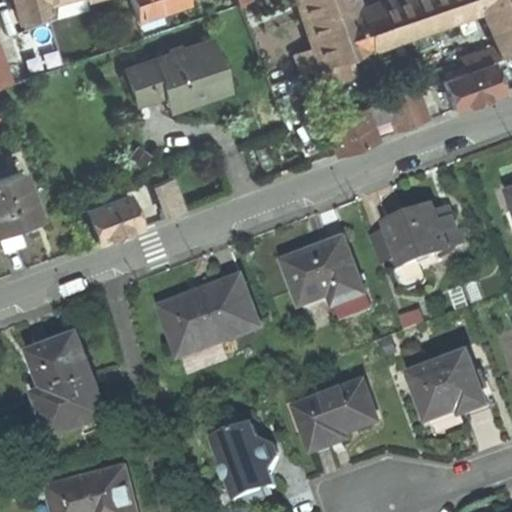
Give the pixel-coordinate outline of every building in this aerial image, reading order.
[(47,14),(45,6),(42,0),(13,0),(20,22),(47,14)] [(140,0),(132,3),(137,20),(188,3),(187,0),(140,0)] [(358,13),(353,0),(295,0),(320,67),(349,57),(370,49),(358,13)] [(395,0),(358,13),(370,49),(482,10),(511,0),(395,0)] [(511,0),(482,10),(498,45),(502,56),(511,52),(511,0)] [(55,27),(54,3),(45,6),(47,14),(51,27),(51,28),(55,27)] [(51,27),(47,14),(20,22),(24,35),(51,27)] [(211,40),(123,70),(134,102),(161,92),(167,108),(200,97),(227,88),(211,40)] [(488,61),(502,56),(498,45),(476,54),(475,51),(458,57),(463,71),(488,61)] [(355,75),(349,57),(320,67),(311,70),(318,88),(355,75)] [(499,92),(488,61),(463,71),(444,78),(441,79),(453,110),(478,100),(499,92)] [(427,83),(441,79),(444,78),(440,66),(423,72),(427,83)] [(426,120),(415,88),(399,94),(411,125),(426,120)] [(394,131),(411,125),(399,94),(382,100),(388,116),(394,131)] [(367,123),(388,116),(382,100),(362,108),(367,123)] [(373,139),(367,123),(362,108),(324,121),(335,153),(355,146),(373,139)] [(151,156),(137,145),(126,158),(141,170),(151,156)] [(16,172),(0,178),(0,246),(18,240),(13,228),(23,224),(34,220),(16,172)] [(153,184),(165,217),(182,211),(170,178),(153,184)] [(85,209),(97,242),(120,233),(138,227),(126,194),(85,209)] [(399,256),(403,267),(452,249),(452,248),(439,213),(437,207),(412,215),(387,225),(389,230),(399,256)] [(452,209),(439,213),(452,248),(464,243),(452,209)] [(382,262),(399,256),(389,230),(372,237),(382,262)] [(315,252),(287,262),(303,307),(333,296),(337,306),(368,294),(348,239),(315,252)] [(164,308),(182,357),(262,327),(244,278),(201,294),(164,308)] [(402,319),(406,330),(425,323),(421,312),(402,319)] [(37,355),(52,394),(95,378),(81,339),(58,347),(37,355)] [(471,356),(416,376),(433,421),(452,414),(465,409),(467,415),(490,406),(471,356)] [(52,394),(43,397),(47,407),(50,416),(58,436),(110,416),(95,378),(52,394)] [(366,383),(298,408),(314,452),(334,445),(332,439),(356,431),(380,422),(366,383)] [(34,444),(58,436),(50,416),(26,425),(34,444)] [(237,432),(224,425),(217,439),(226,462),(222,470),(225,480),(234,484),(240,500),(245,498),(248,501),(252,503),(256,504),(260,504),(264,502),(269,501),(266,491),(277,486),(273,474),(281,457),(276,445),(259,437),(254,425),(237,432)] [(140,511),(129,468),(51,488),(57,511),(140,511)]
